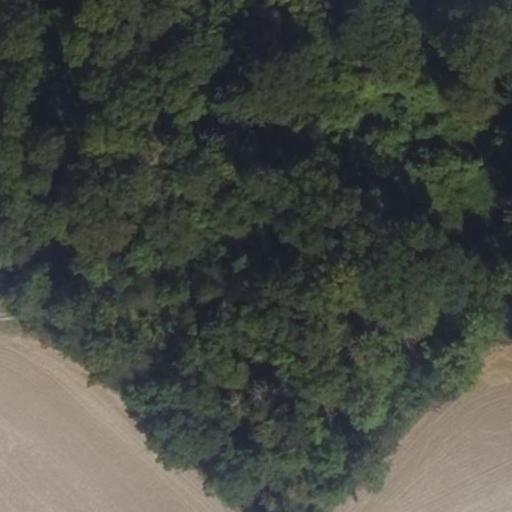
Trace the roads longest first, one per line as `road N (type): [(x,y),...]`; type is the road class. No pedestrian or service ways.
road 1 (track): [(511,49),(293,110),(223,149),(122,254)]
road 2 (track): [(0,328),(24,324),(122,254)]
